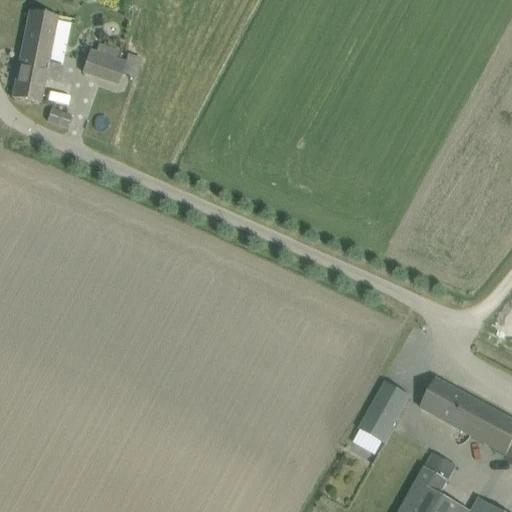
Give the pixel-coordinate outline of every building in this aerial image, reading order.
[(60,84),(63,67),(48,64),(57,18),(30,12),(12,99),(40,105),(45,81),(60,84)] [(117,60),(119,52),(99,46),(97,54),(90,51),(82,75),(117,86),(125,63),(117,60)] [(67,129),(71,118),(51,111),(47,122),(67,129)] [(506,455),(511,444),(511,421),(437,381),(421,409),(506,455)] [(386,385),(361,430),(383,442),(409,397),(386,385)] [(468,511),(441,497),(449,482),(424,468),(399,511),(501,511),(479,499),(471,511),(468,511)]
